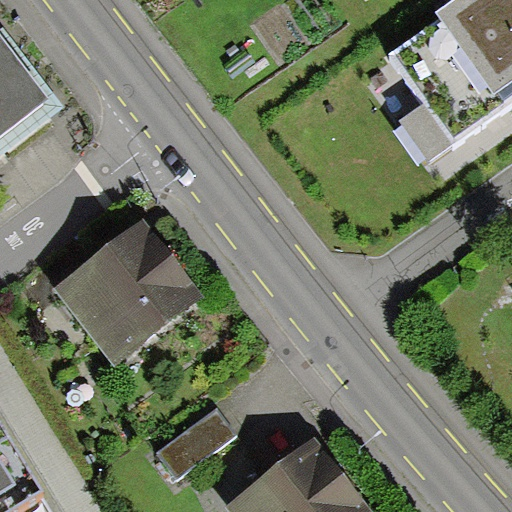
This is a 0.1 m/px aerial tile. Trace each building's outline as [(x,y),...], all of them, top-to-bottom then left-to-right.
[(511,0),(487,0),(403,62),(455,132),(511,89),(511,0)] [(0,30),(0,136),(51,98),(0,30)] [(146,219),(56,283),(115,366),(205,302),(146,219)] [(218,408),(159,452),(178,476),(237,433),(218,408)] [(44,511),(0,435),(0,511),(44,511)] [(359,511),(300,442),(217,511),(216,511),(359,511)]
